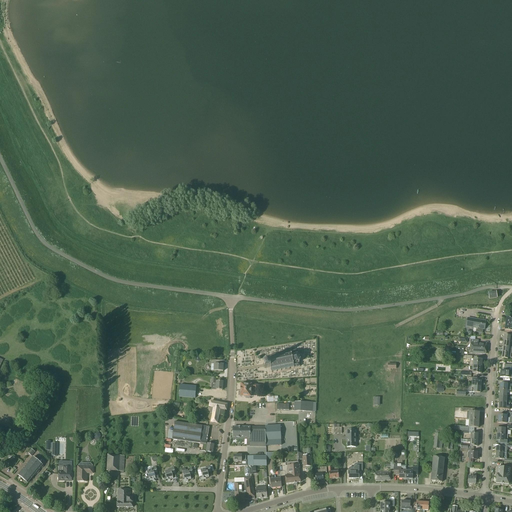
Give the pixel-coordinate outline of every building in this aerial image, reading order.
[(468,318),(466,327),(477,328),(476,332),(482,333),(483,329),(484,330),(486,321),(468,318)] [(264,362),(265,369),(270,367),(270,369),(271,369),(271,372),(272,373),(272,372),(276,371),(276,372),(277,372),(277,371),(280,370),(280,371),(281,371),(281,370),(285,369),(285,370),(285,369),(289,368),(289,369),(290,369),(290,368),(293,367),(293,368),(294,368),(300,366),(299,362),(301,359),(300,356),(297,354),(296,350),(290,351),(290,352),(286,353),(286,352),(285,352),(285,353),(282,354),(282,353),(281,353),(281,354),(278,355),(277,354),(277,355),(273,355),(272,355),(273,356),(269,356),(268,356),(268,357),(269,359),(268,360),(269,360),(269,361),(264,362)] [(473,366),(482,367),(482,360),(472,359),(472,357),(466,356),(466,359),(470,360),(469,366),(473,366)] [(214,371),(223,371),(223,364),(219,364),(219,360),(211,360),(211,371),(214,371)] [(216,384),(216,390),(222,390),(223,382),(215,381),(215,378),(211,378),(211,383),(216,384)] [(472,387),(481,387),(481,381),(477,381),(477,378),(472,378),(472,387)] [(246,397),(246,398),(250,399),(251,397),(251,388),(258,389),(258,385),(241,384),(240,392),(239,392),(238,396),(240,396),(240,397),(246,397)] [(180,385),(179,397),(195,399),(196,386),(180,385)] [(227,405),(226,405),(210,402),(209,407),(211,407),(208,422),(220,424),(222,415),(223,416),(224,410),(226,410),(227,405)] [(291,402),(291,403),(292,405),(294,405),(294,411),(313,412),(313,402),(291,402)] [(469,420),(479,420),(479,413),(474,412),(474,409),(471,408),(461,408),(461,412),(470,412),(469,420)] [(505,413),(504,416),(498,415),(497,423),(507,423),(507,417),(511,417),(511,413),(505,413)] [(469,420),(469,427),(478,428),(479,420),(469,420)] [(203,452),(213,453),(214,445),(208,444),(206,444),(206,442),(207,442),(209,427),(175,422),(172,439),(201,444),(200,445),(204,445),(203,452)] [(507,435),(508,429),(511,429),(511,425),(507,425),(507,429),(497,428),(497,435),(505,435),(507,435)] [(265,426),(265,427),(266,440),(281,440),(280,426),(265,426)] [(250,438),(250,427),(234,427),(233,428),(233,438),(250,438)] [(250,438),(250,447),(266,447),(266,440),(265,427),(250,427),(250,438)] [(435,433),(433,448),(442,449),(443,434),(435,433)] [(507,444),(511,444),(511,441),(508,441),(508,435),(507,435),(505,435),(497,435),(497,441),(500,441),(499,444),(505,444),(507,444)] [(356,438),(347,438),(347,447),(356,447),(356,438)] [(496,453),(506,453),(507,450),(505,450),(505,447),(511,447),(511,444),(507,444),(505,444),(505,447),(496,447),(496,453)] [(42,450),(40,452),(39,453),(40,453),(37,456),(39,458),(40,457),(42,458),(46,453),(42,450)] [(466,459),(466,462),(472,463),(473,460),(477,460),(477,452),(469,452),(469,459),(466,459)] [(507,457),(507,453),(506,453),(496,453),(496,459),(504,459),(504,462),(511,463),(511,459),(507,459),(507,457)] [(107,455),(107,471),(124,472),(125,456),(107,455)] [(267,466),(266,460),(266,456),(253,456),(253,466),(267,466)] [(302,457),(303,463),(303,467),(311,466),(310,456),(302,457)] [(28,463),(38,471),(43,465),(33,457),(28,463)] [(430,481),(442,482),(445,458),(433,457),(430,481)] [(282,464),(282,466),(283,476),(285,476),(286,484),(294,483),(294,486),(297,485),(297,483),(300,482),(300,475),(299,475),(299,469),(300,468),(299,465),(298,465),(298,462),(282,464)] [(23,469),(33,477),(38,471),(28,463),(23,469)] [(77,482),(86,482),(87,476),(85,476),(85,473),(93,474),(93,467),(92,467),(92,465),(91,464),(81,463),(79,465),(79,467),(78,467),(77,482)] [(406,479),(406,471),(406,466),(401,466),(401,467),(397,467),(397,465),(392,465),(392,469),(394,469),(394,475),(399,475),(399,479),(406,479)] [(71,482),(72,471),(71,471),(72,466),(59,466),(58,481),(59,481),(65,481),(71,482)] [(202,476),(200,477),(201,480),(206,479),(206,478),(209,477),(208,473),(211,472),(210,466),(206,467),(207,469),(200,470),(202,476)] [(275,476),(276,488),(281,487),(280,476),(283,476),(282,466),(279,467),(280,471),(277,472),(278,475),(275,476)] [(149,477),(147,478),(148,481),(153,480),(154,481),(155,481),(156,480),(155,474),(158,473),(156,467),(153,468),(153,470),(147,471),(149,477)] [(328,467),(330,479),(340,478),(340,475),(338,475),(338,472),(332,472),(331,467),(328,467)] [(497,467),(496,483),(508,484),(510,468),(497,467)] [(166,478),(164,478),(165,482),(171,481),(170,480),(173,479),(172,474),(175,474),(174,468),(171,468),(171,470),(165,472),(166,478)] [(184,478),(182,479),(183,482),(188,481),(188,480),(191,479),(190,475),(193,474),(192,468),(188,469),(189,471),(183,472),(184,478)] [(406,479),(412,479),(413,475),(418,476),(418,468),(411,468),(411,471),(406,471),(406,479)] [(33,477),(23,469),(18,475),(28,483),(33,477)] [(352,472),(349,472),(349,479),(359,479),(359,471),(359,469),(352,469),(352,472)] [(325,470),(315,471),(315,475),(316,481),(324,480),(323,474),(326,474),(325,470)] [(390,472),(375,473),(375,481),(390,480),(390,472)] [(468,476),(468,484),(475,484),(476,477),(476,473),(472,473),(472,477),(468,476)] [(251,478),(245,479),(245,482),(234,483),(235,497),(232,497),(232,503),(245,502),(245,500),(248,500),(255,499),(251,478)] [(256,488),(256,491),(257,499),(267,498),(266,490),(266,487),(265,481),(261,481),(261,487),(256,488)] [(117,490),(117,502),(117,507),(133,507),(133,497),(131,497),(131,490),(117,490)] [(389,510),(389,506),(394,506),(394,499),(393,497),(391,497),(389,499),(389,500),(388,500),(388,503),(381,503),(381,510),(389,510)] [(412,511),(413,507),(410,507),(410,502),(401,501),(401,507),(400,507),(400,509),(400,511),(399,511),(412,511)] [(422,502),(416,502),(416,506),(413,505),(413,507),(412,511),(416,511),(416,510),(420,510),(419,511),(421,511),(422,510),(422,502)]
